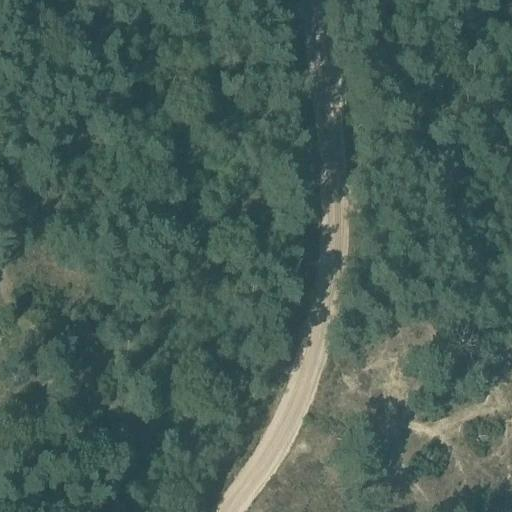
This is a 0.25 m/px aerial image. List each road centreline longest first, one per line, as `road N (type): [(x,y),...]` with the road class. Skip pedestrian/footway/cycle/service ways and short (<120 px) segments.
road 1 (track): [(156,511),(124,452),(103,0)]
road 2 (track): [(124,452),(0,456)]
